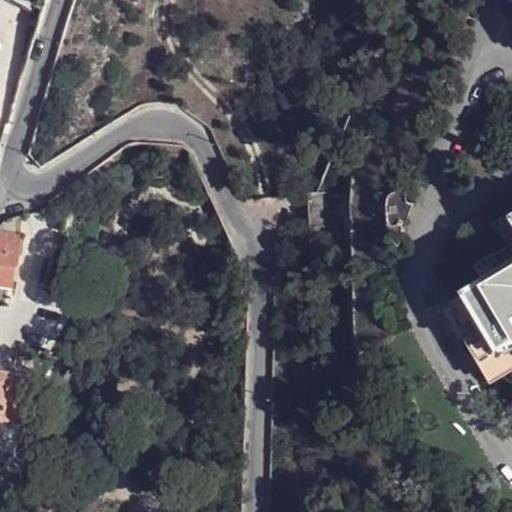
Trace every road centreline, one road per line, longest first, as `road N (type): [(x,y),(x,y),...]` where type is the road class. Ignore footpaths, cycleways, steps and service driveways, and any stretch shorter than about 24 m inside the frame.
road 1 (residential): [(12,185),(37,189),(147,121),(176,123),(203,145),(254,259),(260,291),(257,511)]
road 2 (residential): [(511,463),(468,408),(424,316),(421,272),(428,208),(506,0)]
road 3 (residential): [(60,0),(9,165),(12,185)]
